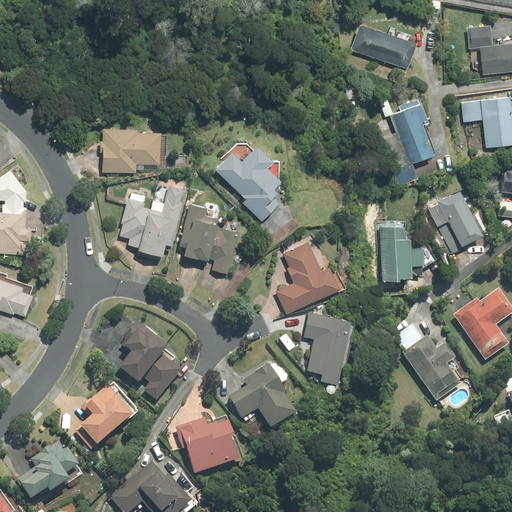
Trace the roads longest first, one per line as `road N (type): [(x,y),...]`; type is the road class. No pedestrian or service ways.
road 1 (residential): [(0,111),(50,178),(70,237),(73,297)]
road 2 (residential): [(73,297),(44,384),(0,429)]
road 3 (residential): [(73,297),(166,302),(195,322),(198,338)]
